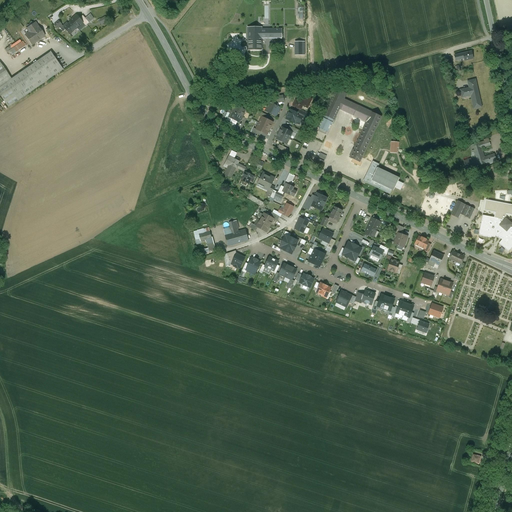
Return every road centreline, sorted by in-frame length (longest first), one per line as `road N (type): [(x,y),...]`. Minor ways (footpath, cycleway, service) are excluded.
road 1 (track): [(443,53),(245,99),(193,97)]
road 2 (tertiary): [(236,139),(201,112),(138,0)]
